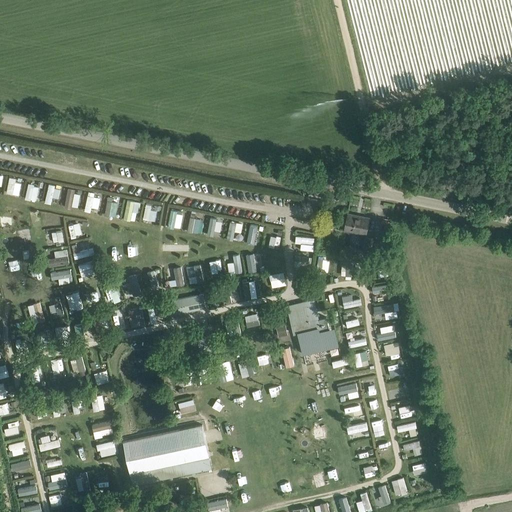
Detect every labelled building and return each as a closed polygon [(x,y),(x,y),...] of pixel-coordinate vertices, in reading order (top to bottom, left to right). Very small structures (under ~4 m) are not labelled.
[(17,181),(17,177),(7,175),(4,192),(20,195),(23,182),(17,181)] [(49,182),(46,202),(53,203),(56,183),(49,182)] [(26,198),(38,200),(41,185),(29,183),(26,198)] [(82,193),(75,192),(76,188),(70,187),(66,205),(78,208),(82,193)] [(85,210),(92,211),(93,206),(99,208),(102,197),(88,194),(85,210)] [(128,197),(121,216),(135,221),(142,202),(128,197)] [(118,202),(107,201),(105,212),(116,214),(118,202)] [(151,209),(152,204),(146,203),(143,222),(155,224),(158,210),(151,209)] [(182,228),(185,212),(171,209),(168,225),(182,228)] [(366,234),(367,227),(369,218),(348,213),(344,230),(366,234)] [(187,230),(200,232),(201,217),(189,216),(187,230)] [(215,235),(216,230),(222,231),(224,220),(211,217),(207,233),(215,235)] [(251,222),(246,242),(255,244),(260,224),(251,222)] [(70,223),(70,235),(81,234),(81,223),(70,223)] [(240,239),(241,224),(229,223),(227,237),(240,239)] [(29,230),(20,230),(20,241),(29,241),(29,230)] [(54,243),(66,242),(64,230),(53,231),(54,243)] [(271,234),(270,246),(280,247),(282,235),(271,234)] [(312,266),(312,236),(295,236),(295,265),(312,266)] [(368,261),(373,237),(365,236),(362,250),(351,247),(349,257),(368,261)] [(129,239),(128,250),(140,251),(141,240),(129,239)] [(25,257),(35,254),(34,248),(23,250),(25,257)] [(50,265),(70,263),(69,250),(49,251),(50,265)] [(233,261),(229,262),(231,275),(243,273),(240,253),(233,254),(233,261)] [(262,253),(247,254),(247,268),(263,267),(262,253)] [(212,272),(224,269),(222,258),(210,260),(212,272)] [(341,259),(342,275),(353,275),(353,259),(341,259)] [(95,260),(79,264),(82,276),(98,271),(95,260)] [(365,274),(365,262),(355,262),(355,275),(365,274)] [(203,263),(196,264),(197,275),(189,276),(190,282),(204,281),(203,263)] [(170,279),(170,285),(185,284),(183,265),(175,266),(176,279),(170,279)] [(389,267),(377,267),(377,278),(390,278),(389,267)] [(70,269),(54,271),(56,284),(71,282),(70,269)] [(148,277),(145,277),(145,288),(160,288),(161,270),(149,269),(148,277)] [(13,271),(13,279),(21,279),(20,271),(13,271)] [(128,296),(139,292),(134,277),(123,281),(128,296)] [(242,282),(244,295),(256,294),(255,280),(242,282)] [(372,292),(391,291),(391,284),(372,285),(372,292)] [(109,299),(121,295),(117,285),(105,289),(109,299)] [(95,292),(88,293),(89,301),(97,300),(95,292)] [(70,312),(82,310),(79,294),(67,297),(70,312)] [(167,301),(170,315),(200,309),(200,308),(205,307),(203,294),(198,295),(167,301)] [(363,304),(362,298),(354,299),(353,294),(341,295),(343,307),(363,304)] [(324,306),(333,306),(334,298),(324,298),(324,306)] [(297,333),(302,354),(323,350),(318,329),(321,328),(314,299),(286,306),(293,334),(297,333)] [(34,321),(46,317),(40,301),(28,305),(34,321)] [(395,301),(374,305),(376,316),(398,312),(395,301)] [(155,303),(148,304),(152,323),(159,321),(155,303)] [(139,324),(145,323),(144,307),(129,308),(130,316),(138,316),(139,324)] [(115,320),(124,317),(122,309),(112,312),(115,320)] [(99,335),(111,331),(105,314),(93,318),(99,335)] [(362,323),(360,317),(346,320),(348,327),(362,323)] [(279,338),(288,334),(283,322),(274,326),(279,338)] [(397,337),(396,324),(382,325),(382,333),(377,333),(378,338),(397,337)] [(219,349),(216,333),(198,337),(188,339),(191,353),(192,356),(195,355),(195,352),(219,349)] [(15,337),(19,354),(32,351),(27,334),(15,337)] [(350,347),(369,343),(367,336),(348,340),(350,347)] [(397,345),(382,349),(384,359),(400,355),(397,345)] [(279,363),(289,360),(286,350),(276,353),(279,363)] [(368,350),(355,351),(357,366),(369,364),(368,350)] [(70,356),(75,372),(87,369),(83,353),(70,356)] [(340,368),(350,365),(347,354),(336,357),(340,368)] [(53,373),(64,372),(63,358),(52,359),(53,373)] [(229,359),(216,362),(221,381),(234,378),(229,359)] [(242,378),(255,374),(251,359),(238,362),(242,378)] [(390,376),(401,373),(398,362),(387,365),(390,376)] [(98,384),(110,381),(107,369),(95,372),(98,384)] [(192,369),(179,372),(181,382),(194,379),(192,369)] [(364,389),(375,388),(374,379),(363,380),(364,389)] [(395,383),(399,397),(411,394),(407,380),(395,383)] [(0,382),(0,397),(9,395),(6,382),(0,382)] [(346,399),(360,396),(357,385),(344,388),(346,399)] [(253,408),(264,405),(259,390),(248,394),(253,408)] [(81,412),(81,406),(86,406),(85,393),(73,395),(74,413),(81,412)] [(92,395),(96,411),(107,408),(103,393),(92,395)] [(54,414),(67,413),(65,399),(53,400),(54,414)] [(181,411),(197,410),(196,400),(180,400),(181,411)] [(0,411),(1,415),(10,412),(7,401),(0,403),(0,411)] [(244,401),(236,403),(239,412),(247,410),(244,401)] [(221,405),(223,414),(231,412),(229,403),(221,405)] [(357,403),(346,405),(347,415),(358,413),(357,403)] [(43,404),(34,405),(35,415),(44,414),(43,404)] [(410,404),(399,406),(401,417),(412,415),(410,404)] [(3,422),(6,435),(21,431),(18,419),(3,422)] [(113,419),(93,423),(96,436),(116,433),(113,419)] [(409,429),(410,436),(419,433),(416,420),(396,425),(398,432),(409,429)] [(372,424),(375,434),(386,430),(383,421),(372,424)] [(366,423),(350,424),(350,437),(367,436),(366,423)] [(211,469),(202,425),(123,442),(132,485),(211,469)] [(226,430),(228,441),(239,438),(236,427),(226,430)] [(39,442),(56,438),(55,434),(38,437),(39,442)] [(41,451),(63,445),(61,437),(39,443),(41,451)] [(114,439),(98,443),(102,456),(118,452),(114,439)] [(420,439),(403,443),(404,450),(414,448),(416,455),(424,453),(420,439)] [(24,440),(10,443),(13,455),(26,452),(24,440)] [(390,447),(379,450),(382,459),(392,456),(390,447)] [(13,469),(32,467),(31,458),(12,461),(13,469)] [(425,461),(413,464),(415,474),(428,471),(425,461)] [(362,467),(365,477),(377,474),(374,464),(362,467)] [(67,471),(52,473),(53,480),(48,481),(49,488),(69,485),(67,471)] [(79,474),(80,491),(91,490),(89,473),(79,474)] [(97,477),(97,487),(109,486),(108,476),(97,477)] [(398,498),(411,494),(405,476),(393,479),(398,498)] [(281,483),(283,492),(294,490),(292,481),(281,483)] [(384,503),(393,501),(387,483),(378,486),(384,503)] [(17,488),(19,495),(39,491),(37,484),(17,488)] [(52,505),(63,502),(60,492),(50,494),(52,505)] [(334,499),(337,511),(352,511),(348,496),(334,499)] [(357,500),(360,511),(366,511),(372,510),(368,496),(357,500)] [(331,511),(331,502),(316,503),(316,511),(331,511)]
